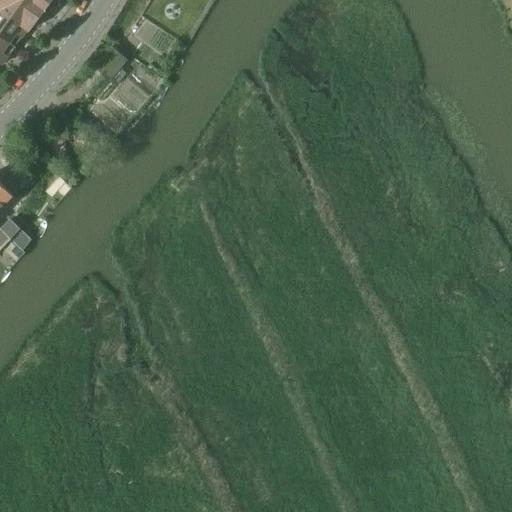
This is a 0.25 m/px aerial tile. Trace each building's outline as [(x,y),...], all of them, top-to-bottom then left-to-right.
[(0,0),(0,9),(30,31),(52,0),(0,0)] [(0,36),(16,48),(16,47),(15,47),(27,31),(29,32),(30,31),(0,9),(0,36)] [(0,36),(0,64),(2,65),(14,48),(15,48),(16,48),(0,36)] [(110,46),(93,66),(97,70),(100,73),(105,77),(105,78),(108,80),(109,79),(119,68),(126,60),(113,49),(110,46)] [(66,155),(62,161),(69,167),(74,161),(66,155)] [(0,204),(10,195),(0,184),(0,204)] [(20,249),(30,238),(18,228),(8,238),(9,239),(20,249)] [(0,247),(9,239),(8,238),(0,229),(0,247)]
